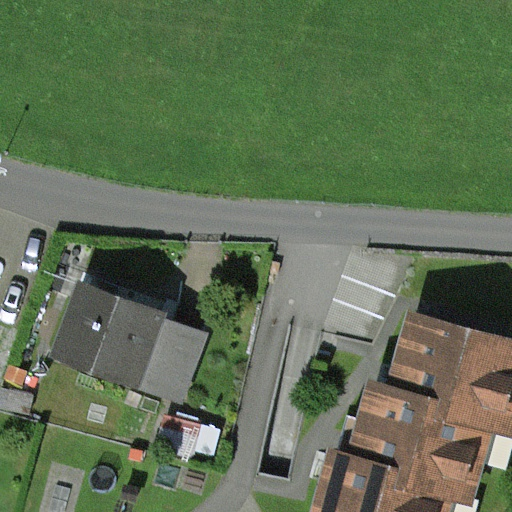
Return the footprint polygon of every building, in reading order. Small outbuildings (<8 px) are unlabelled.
[(161,315),(87,288),(62,354),(179,397),(201,340),(165,327),(158,324),(161,315)] [(402,379),(397,396),(489,422),(508,427),(511,413),(511,345),(418,319),(402,379)] [(361,447),(357,464),(450,490),(468,495),(489,422),(397,396),(378,390),(361,447)] [(197,427),(164,419),(155,455),(188,464),(197,427)] [(336,467),(323,511),(443,511),(450,490),(357,464),(339,459),(336,467)]
